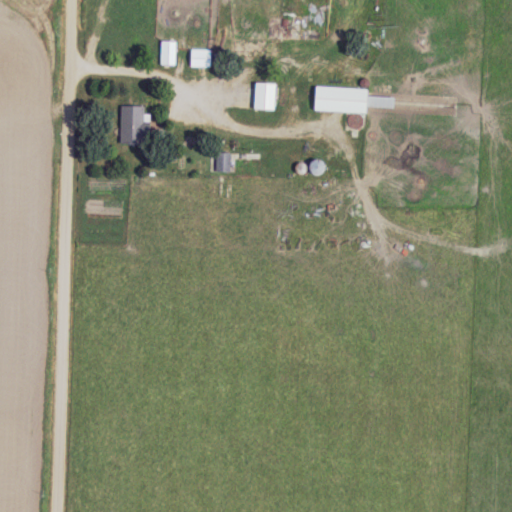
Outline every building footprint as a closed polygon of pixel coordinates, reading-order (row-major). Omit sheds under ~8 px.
[(160,61),(174,62),(175,38),(160,38),(160,61)] [(253,105),(273,106),(274,82),(254,81),(253,105)] [(313,107),(365,110),(365,103),(393,104),(393,94),(366,93),(366,85),(314,83),(313,107)] [(143,102),(119,103),(120,139),(150,139),(149,111),(143,111),(143,102)] [(230,150),(215,149),(215,169),(229,169),(230,150)]
